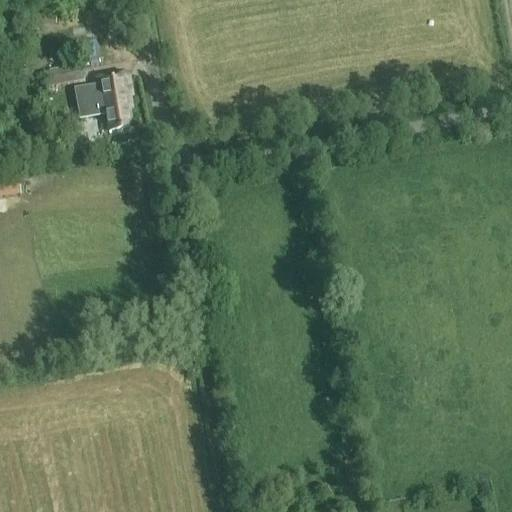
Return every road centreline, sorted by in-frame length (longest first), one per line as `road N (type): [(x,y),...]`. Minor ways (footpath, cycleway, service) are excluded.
road 1 (unclassified): [(139,0),(173,179),(511,112)]
road 2 (track): [(173,179),(233,511)]
